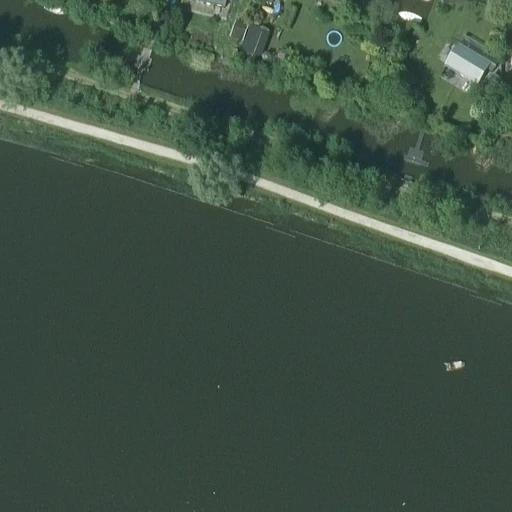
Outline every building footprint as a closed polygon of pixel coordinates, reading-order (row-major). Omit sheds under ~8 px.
[(224,9),(226,0),(190,0),(224,9)] [(236,24),(231,40),(242,44),(248,28),(236,24)] [(259,59),(266,36),(250,31),(242,55),(252,58),(253,57),(259,59)] [(458,49),(447,67),(477,85),(486,71),(491,74),(495,67),(482,59),(480,62),(458,49)] [(488,81),(480,95),(489,101),(501,81),(493,76),(490,82),(488,81)]
